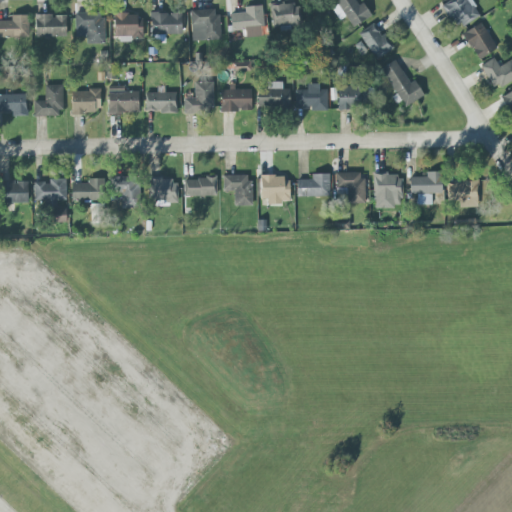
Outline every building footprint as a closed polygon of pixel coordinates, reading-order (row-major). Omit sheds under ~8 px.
[(339,21),(346,17),(353,28),(371,16),(362,3),(358,5),(354,0),(336,0),(329,5),(339,21)] [(449,0),(442,5),(457,29),(479,16),(469,0),(449,0)] [(270,6),(273,28),(301,25),(298,3),(270,6)] [(244,31),(245,38),(263,37),(262,6),(244,7),(244,13),(230,14),(231,31),(244,31)] [(219,40),(218,10),(190,11),(191,41),(219,40)] [(103,13),(74,14),(75,38),(86,37),(86,44),(104,44),(103,13)] [(181,34),(181,13),(150,14),(151,36),(181,34)] [(0,37),(28,38),(28,15),(11,15),(11,21),(0,20),(0,37)] [(65,15),(35,16),(36,38),(66,37),(65,15)] [(142,40),(142,15),(115,15),(115,41),(142,40)] [(369,50),(376,60),(392,50),(374,23),(358,34),(362,40),(354,45),(361,56),(369,50)] [(462,33),(476,60),(496,50),(482,23),(462,33)] [(499,67),(493,58),(480,67),(494,91),(511,79),(511,59),(499,67)] [(381,68),(403,108),(424,97),(415,80),(408,84),(395,60),(381,68)] [(250,71),(250,62),(234,63),(234,72),(250,71)] [(282,82),(267,82),(267,90),(257,90),(258,108),(289,107),(289,89),(282,89),(282,82)] [(212,83),(194,83),(194,98),(183,98),(183,113),(213,112),(212,83)] [(34,117),(62,116),(61,85),(45,86),(45,101),(33,101),(34,117)] [(327,90),(317,90),(317,85),(309,85),(309,90),(296,90),(296,109),(326,109),(327,90)] [(138,91),(124,92),(124,86),(107,87),(108,114),(138,113),(138,91)] [(337,87),(337,110),(365,109),(365,86),(337,87)] [(220,90),(221,112),(251,111),(251,88),(229,88),(229,90),(220,90)] [(72,113),(100,113),(99,90),(71,91),(72,113)] [(511,90),(501,96),(511,119),(511,90)] [(145,93),(146,113),(176,112),(176,93),(145,93)] [(25,94),(0,95),(0,113),(11,113),(12,116),(26,115),(25,94)] [(431,205),(431,194),(441,194),(440,172),(425,172),(425,178),(409,178),(410,195),(416,195),(416,205),(431,205)] [(363,173),(335,173),(336,190),(346,189),(347,204),(364,203),(363,173)] [(329,174),(311,174),(311,180),(296,180),(296,197),(329,196),(329,174)] [(234,206),(251,206),(250,175),(222,176),(223,191),(234,191),(234,206)] [(373,176),(373,208),(401,208),(401,176),(373,176)] [(290,202),(289,177),(260,177),(261,203),(290,202)] [(121,208),(139,208),(139,178),(110,178),(110,194),(120,194),(121,208)] [(34,183),(34,204),(56,204),(56,200),(65,200),(66,179),(49,179),(49,183),(34,183)] [(71,184),(72,202),(103,201),(103,179),(87,179),(87,184),(71,184)] [(177,202),(177,180),(150,179),(149,202),(177,202)] [(216,197),(216,179),(184,179),(184,197),(216,197)] [(27,181),(1,182),(2,204),(28,203),(27,181)] [(459,208),(477,207),(477,181),(447,182),(447,201),(459,201),(459,208)] [(65,223),(65,209),(52,209),(52,223),(65,223)]
